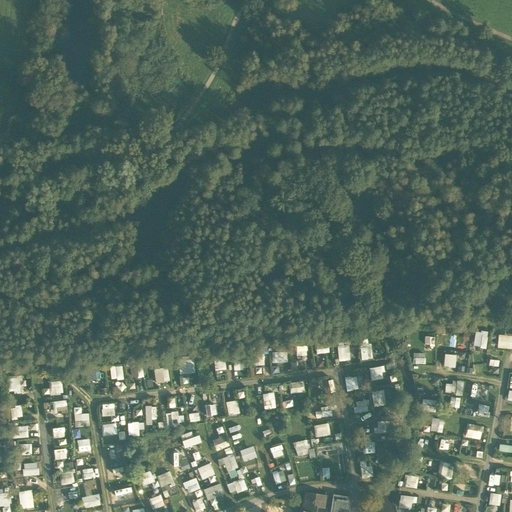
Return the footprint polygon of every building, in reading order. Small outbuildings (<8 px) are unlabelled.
[(477,334),(475,344),(485,345),(486,336),(477,334)] [(511,335),(498,334),(497,348),(511,349),(511,343),(511,335)] [(435,345),(435,336),(424,336),(424,345),(435,345)] [(313,346),(317,356),(329,351),(326,341),(313,346)] [(362,360),(372,359),(370,342),(360,343),(362,360)] [(339,362),(350,360),(348,345),(336,347),(339,362)] [(296,361),(308,359),(306,348),(294,350),(296,361)] [(272,363),(287,362),(287,352),(271,352),(272,363)] [(412,364),(425,364),(425,353),(412,353),(412,364)] [(444,367),(455,368),(457,355),(445,354),(444,367)] [(489,365),(498,365),(499,355),(489,355),(489,365)] [(226,370),(225,357),(214,357),(214,370),(226,370)] [(233,362),(235,370),(245,369),(243,360),(233,362)] [(195,373),(194,361),(178,362),(178,374),(195,373)] [(109,367),(111,380),(124,378),(122,365),(109,367)] [(143,366),(130,366),(130,378),(143,377),(143,366)] [(369,368),(371,380),(381,379),(380,372),(384,372),(383,366),(369,368)] [(168,368),(154,369),(155,383),(169,382),(168,368)] [(20,386),(23,386),(23,376),(9,377),(10,393),(20,392),(20,386)] [(345,377),(346,390),(357,390),(356,377),(345,377)] [(117,379),(113,384),(122,391),(126,386),(117,379)] [(321,380),(322,390),(335,388),(333,379),(321,380)] [(453,380),(452,384),(445,383),(444,392),(462,395),(464,382),(453,380)] [(49,388),(43,389),(43,394),(63,393),(62,381),(48,382),(49,388)] [(290,393),(304,392),(304,381),(289,382),(290,393)] [(472,386),(470,396),(480,398),(482,387),(472,386)] [(371,391),(374,407),(386,405),(384,390),(371,391)] [(264,409),(276,408),(274,392),(262,394),(264,409)] [(54,415),(68,412),(66,400),(52,402),(54,415)] [(237,400),(226,402),(229,416),(240,413),(237,400)] [(368,400),(354,402),(355,413),(369,411),(368,400)] [(421,412),(435,411),(435,400),(421,400),(421,412)] [(14,417),(21,416),(20,404),(12,405),(14,417)] [(114,404),(101,405),(102,417),(114,416),(114,404)] [(207,416),(217,414),(215,404),(205,406),(207,416)] [(310,405),(310,416),(325,416),(325,404),(310,405)] [(488,417),(490,407),(479,404),(476,415),(488,417)] [(156,425),(155,406),(145,406),(146,425),(156,425)] [(74,408),(74,427),(89,427),(89,414),(84,414),(84,408),(74,408)] [(178,412),(166,412),(167,426),(179,425),(178,412)] [(189,422),(200,420),(199,412),(188,414),(189,422)] [(442,430),(443,420),(428,419),(427,430),(442,430)] [(393,433),(392,421),(375,421),(375,434),(393,433)] [(139,423),(127,423),(127,436),(140,435),(139,423)] [(315,437),(330,435),(328,423),(313,426),(315,437)] [(102,435),(116,435),(116,424),(101,424),(102,435)] [(480,440),(482,426),(467,424),(465,437),(480,440)] [(18,437),(27,436),(27,426),(18,426),(18,437)] [(63,427),(51,428),(52,439),(64,438),(63,427)] [(80,430),(73,431),(75,440),(82,439),(80,430)] [(201,435),(190,438),(192,450),(204,448),(201,435)] [(225,435),(214,439),(218,450),(229,446),(225,435)] [(294,442),(295,455),(309,454),(310,458),(315,458),(312,439),(294,442)] [(19,454),(31,455),(31,444),(19,444),(19,454)] [(78,455),(93,453),(92,444),(77,445),(78,455)] [(269,448),(272,458),(284,455),(281,445),(269,448)] [(252,447),(240,451),(243,462),(255,458),(252,447)] [(53,450),(54,460),(66,459),(65,449),(53,450)] [(245,466),(239,469),(233,454),(223,458),(230,478),(247,472),(245,466)] [(179,461),(182,471),(190,468),(187,459),(179,461)] [(373,476),(371,466),(367,467),(365,460),(359,462),(362,478),(373,476)] [(38,476),(38,463),(24,463),(24,476),(38,476)] [(210,463),(197,469),(201,479),(215,474),(210,463)] [(443,463),(441,473),(450,475),(452,465),(443,463)] [(93,468),(81,470),(82,480),(94,478),(93,468)] [(272,473),(275,484),(286,481),(283,470),(272,473)] [(61,485),(74,483),(72,471),(59,474),(61,485)] [(173,482),(169,471),(156,476),(161,487),(173,482)] [(505,486),(507,477),(494,474),(492,483),(505,486)] [(401,487),(416,488),(417,476),(402,475),(401,487)] [(254,487),(262,484),(260,477),(252,479),(254,487)] [(183,483),(187,493),(199,489),(196,478),(183,483)] [(244,478),(227,484),(229,492),(236,490),(237,493),(247,489),(244,478)] [(220,483),(204,490),(208,501),(224,494),(220,483)] [(457,483),(455,494),(464,496),(466,485),(457,483)] [(164,498),(168,497),(166,488),(172,486),(172,485),(161,487),(164,498)] [(111,504),(135,499),(133,490),(122,492),(121,488),(109,490),(111,504)] [(2,489),(0,489),(0,506),(1,506),(1,511),(9,511),(9,493),(2,493),(2,489)] [(91,489),(85,490),(87,507),(101,506),(99,494),(92,495),(91,489)] [(19,492),(20,509),(33,508),(33,491),(19,492)] [(306,493),(302,511),(316,511),(317,509),(323,510),(323,509),(325,496),(306,493)] [(490,493),(489,505),(500,506),(501,494),(490,493)] [(149,499),(152,510),(164,506),(161,495),(149,499)] [(331,511),(330,511),(348,511),(351,498),(333,496),(331,506),(334,507),(333,511),(331,511)] [(411,502),(416,503),(417,496),(399,496),(399,508),(411,509),(411,502)] [(194,511),(205,507),(201,497),(190,501),(194,511)]
